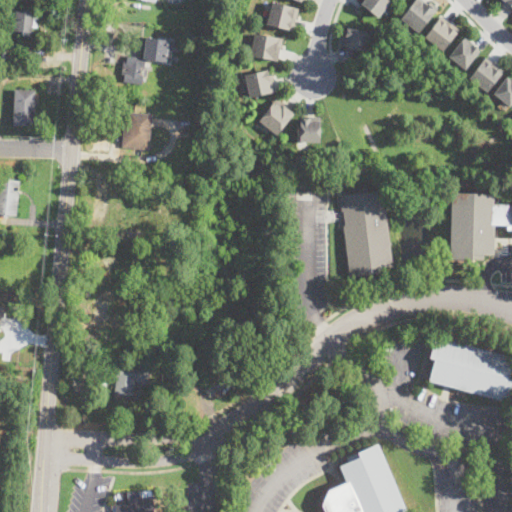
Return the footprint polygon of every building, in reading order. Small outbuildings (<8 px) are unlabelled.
[(391,0),(378,16),(361,2),(362,0),(391,0)] [(419,0),(422,2),(423,1),(427,4),(430,0),(438,6),(418,32),(411,26),(408,30),(400,24),(404,20),(400,17),(413,0),(419,0)] [(297,18),(296,17),(293,29),(266,23),(272,1),(300,7),(297,18)] [(38,15),(37,27),(33,27),(32,36),(25,35),(25,32),(5,30),(6,10),(34,13),(34,14),(38,15)] [(459,28),(441,50),(436,46),(433,50),(424,42),(427,39),(424,36),(442,14),(459,28)] [(370,31),(366,52),(344,47),(345,44),(342,43),(345,32),(346,32),(348,26),(370,31)] [(282,48),(279,47),(277,59),(250,55),(254,32),(283,37),(282,48)] [(480,50),(465,68),(449,55),(465,36),(474,43),(473,44),(480,50)] [(170,40),(167,62),(146,59),(145,67),(141,66),(140,75),(143,75),(142,84),(124,81),(125,74),(121,74),(123,61),(127,62),(127,55),(144,57),(147,37),(170,40)] [(503,70),(488,90),(470,77),(485,57),(503,70)] [(267,67),(269,74),(273,73),(277,90),(250,96),(244,73),(267,67)] [(506,75),(510,78),(511,77),(511,102),(510,105),(493,92),(506,75)] [(34,125),(35,88),(14,88),(13,124),(34,125)] [(294,112),(277,133),(259,119),(278,96),(284,102),(284,103),(294,112)] [(151,114),(149,149),(123,146),(125,119),(129,119),(130,112),(151,114)] [(320,119),(320,141),(300,141),(301,116),(310,116),(310,119),(320,119)] [(19,179),(0,177),(0,213),(17,215),(19,179)] [(351,275),(341,195),(384,190),(393,265),(383,266),(383,271),(351,275)] [(511,225),(495,224),(494,254),(483,254),(483,260),(451,259),(452,193),(494,194),(493,204),(511,204),(511,225)] [(511,378),(511,383),(508,401),(430,381),(435,360),(431,358),(436,337),(511,357),(511,368),(509,378),(511,378)] [(149,370),(147,385),(135,383),(133,395),(115,393),(119,364),(149,370)] [(326,511),(323,505),(330,489),(346,482),(340,466),(360,457),(358,452),(378,444),(407,511),(326,511)] [(141,490),(142,500),(153,500),(154,511),(116,511),(116,502),(127,500),(126,491),(141,490)]
